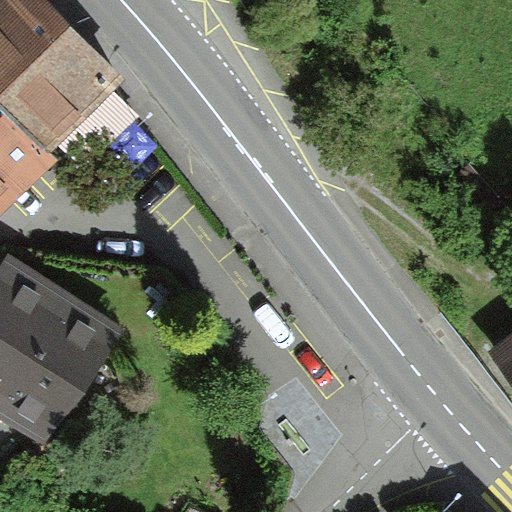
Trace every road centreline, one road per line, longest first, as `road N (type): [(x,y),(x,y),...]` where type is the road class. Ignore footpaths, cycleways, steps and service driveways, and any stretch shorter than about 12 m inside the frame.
road 1 (secondary): [(121,0),(439,396)]
road 2 (residential): [(328,511),(439,396)]
